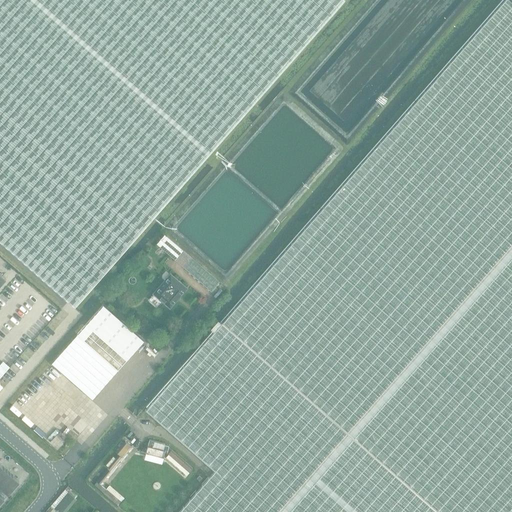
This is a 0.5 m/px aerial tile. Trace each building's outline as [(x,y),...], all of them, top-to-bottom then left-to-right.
[(0,0),(0,241),(68,302),(74,307),(150,220),(155,214),(211,150),(265,87),(268,83),(340,0),(0,0)] [(504,0),(221,323),(437,511),(509,511),(511,509),(511,2),(509,0),(504,0)] [(376,0),(304,86),(341,116),(345,111),(354,110),(354,106),(363,105),(388,76),(382,65),(407,35),(430,23),(436,16),(434,11),(437,10),(434,6),(440,3),(435,0),(376,0)] [(350,145),(379,107),(372,102),(348,133),(342,129),(337,135),(350,145)] [(211,292),(219,282),(164,235),(156,244),(211,292)] [(154,293),(169,307),(186,288),(170,274),(154,293)] [(102,304),(77,333),(117,369),(143,340),(102,304)] [(214,470),(178,511),(437,511),(310,400),(221,323),(153,400),(145,410),(214,470)] [(64,348),(51,362),(92,398),(104,384),(117,369),(77,333),(64,348)] [(131,447),(122,439),(113,450),(122,458),(131,447)] [(149,440),(144,459),(162,464),(164,458),(163,457),(165,451),(163,451),(165,444),(149,440)] [(172,449),(168,454),(189,473),(193,468),(172,449)] [(111,471),(122,459),(118,455),(107,468),(111,471)] [(0,464),(0,486),(7,493),(19,481),(0,464)] [(107,469),(94,485),(117,506),(121,501),(107,489),(106,490),(100,485),(110,472),(107,469)] [(68,492),(54,508),(58,511),(65,511),(76,499),(68,492)]
